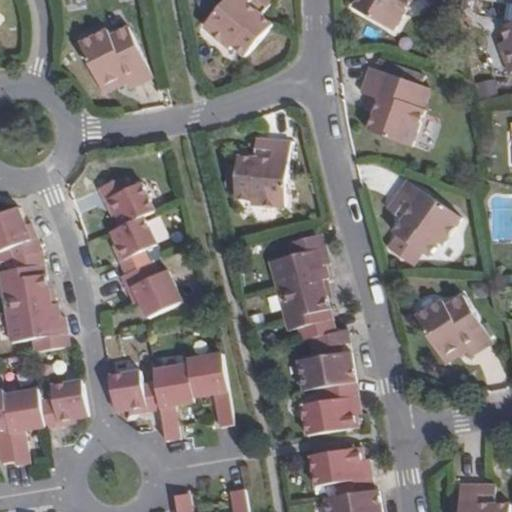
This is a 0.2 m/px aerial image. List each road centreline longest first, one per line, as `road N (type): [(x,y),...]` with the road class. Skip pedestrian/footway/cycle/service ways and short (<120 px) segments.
road 1 (residential): [(392,435),(311,79)]
road 2 (residential): [(110,479),(48,172)]
road 3 (unclassified): [(311,79),(187,119),(70,128)]
road 4 (residential): [(511,414),(392,435)]
